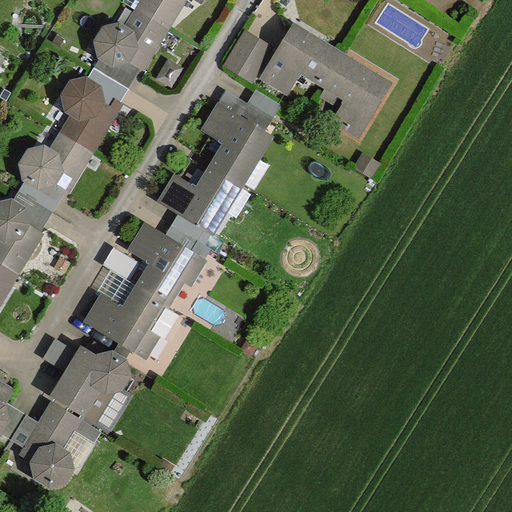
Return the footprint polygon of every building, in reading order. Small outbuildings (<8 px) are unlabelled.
[(0,292),(184,0),(197,0),(202,3),(203,0),(141,0),(125,25),(118,20),(102,24),(94,38),(97,53),(101,57),(88,77),(84,74),(69,78),(60,91),(63,106),(73,111),(50,148),(42,143),(26,147),(18,160),(21,176),(24,178),(13,199),(9,197),(0,198),(0,292)] [(331,120),(362,138),(394,83),(292,23),(261,76),(288,92),(300,70),(345,97),(331,120)] [(246,31),(227,63),(252,78),(271,46),(246,31)] [(237,99),(231,109),(266,130),(280,106),(258,92),(249,106),(237,99)] [(231,109),(219,102),(203,128),(224,140),(197,185),(176,173),(159,200),(215,234),(274,135),(266,130),(231,109)] [(201,256),(145,223),(130,249),(151,261),(124,307),(102,294),(86,321),(141,355),(201,256)] [(58,336),(48,359),(64,366),(74,343),(58,336)] [(78,346),(50,393),(85,412),(98,391),(105,392),(121,390),(130,375),(126,358),(109,350),(93,353),(78,346)] [(12,388),(0,381),(0,428),(6,418),(2,403),(12,388)] [(80,418),(51,401),(19,452),(30,459),(32,475),(46,485),(62,480),(71,466),(67,450),(62,447),(80,418)]
